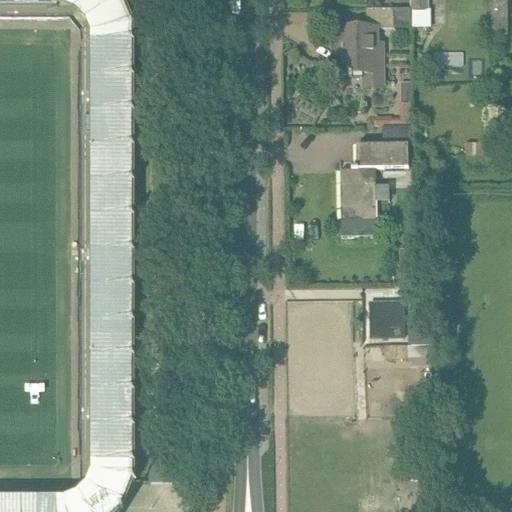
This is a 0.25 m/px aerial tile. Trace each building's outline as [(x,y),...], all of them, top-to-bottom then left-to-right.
[(0,0),(0,511),(123,511),(126,509),(133,487),(133,24),(120,0),(119,0),(0,0)] [(429,10),(428,0),(411,0),(412,10),(429,10)] [(506,0),(491,0),(492,34),(507,33),(506,0)] [(384,40),(377,40),(377,30),(411,30),(410,9),(365,10),(365,11),(368,11),(368,29),(338,30),(339,76),(349,76),(349,77),(352,77),(352,76),(364,75),(364,89),(385,88),(384,40)] [(401,103),(411,103),(411,83),(401,83),(401,103)] [(411,127),(411,103),(401,103),(402,119),(393,119),(393,127),(411,127)] [(492,145),(464,145),(464,159),(492,159),(492,145)] [(352,172),(340,173),(341,223),(341,240),(377,239),(376,222),(375,171),(408,170),(407,147),(378,148),(358,148),(358,170),(352,171),(352,172)] [(400,271),(401,285),(414,285),(414,271),(400,271)] [(435,358),(434,319),(410,319),(410,302),(368,303),(369,340),(411,339),(412,359),(435,358)]
